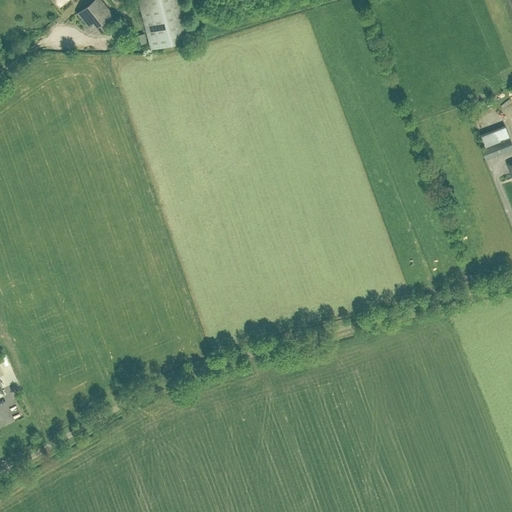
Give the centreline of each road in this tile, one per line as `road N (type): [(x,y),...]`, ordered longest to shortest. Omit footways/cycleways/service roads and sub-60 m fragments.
road 1 (unclassified): [(0,474),(174,378),(511,281)]
road 2 (track): [(319,0),(225,29),(202,22),(189,0)]
